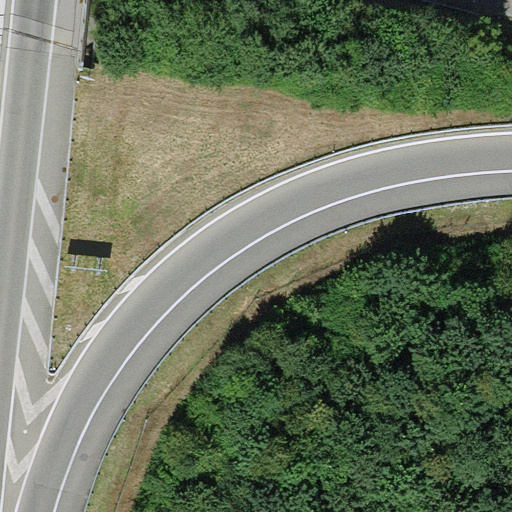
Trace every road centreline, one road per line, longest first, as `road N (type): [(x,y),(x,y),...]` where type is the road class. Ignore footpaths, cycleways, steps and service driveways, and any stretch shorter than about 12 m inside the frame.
road 1 (motorway): [(38,511),(74,424),(123,345),(155,306),(232,242),(324,193),(373,178),(511,157)]
road 2 (motorway): [(0,350),(41,0)]
